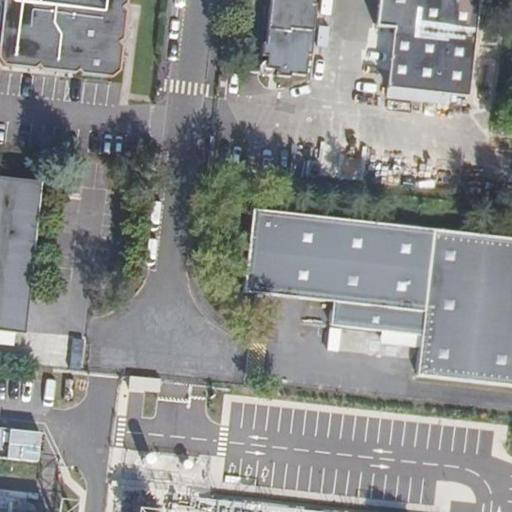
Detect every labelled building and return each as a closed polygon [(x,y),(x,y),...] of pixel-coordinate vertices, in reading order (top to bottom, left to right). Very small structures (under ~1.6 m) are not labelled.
[(0,0),(0,62),(1,64),(23,66),(30,61),(36,67),(66,71),(72,66),(77,72),(104,73),(116,63),(120,0),(0,0)] [(271,0),(268,39),(262,49),(262,58),(267,62),(259,71),(264,78),(270,78),(274,73),(278,73),(278,78),(291,78),(292,74),(304,75),(311,55),(313,0),(271,0)] [(476,0),(378,0),(376,29),(393,30),(387,89),(468,97),(476,0)] [(39,182),(0,177),(0,328),(23,331),(33,241),(43,242),(44,230),(35,230),(39,182)] [(511,241),(251,214),(242,297),(329,306),(326,329),(415,338),(411,377),(511,387),(511,241)] [(194,415),(195,404),(183,403),(182,414),(194,415)] [(0,425),(0,455),(14,456),(15,450),(38,452),(40,429),(0,425)]
